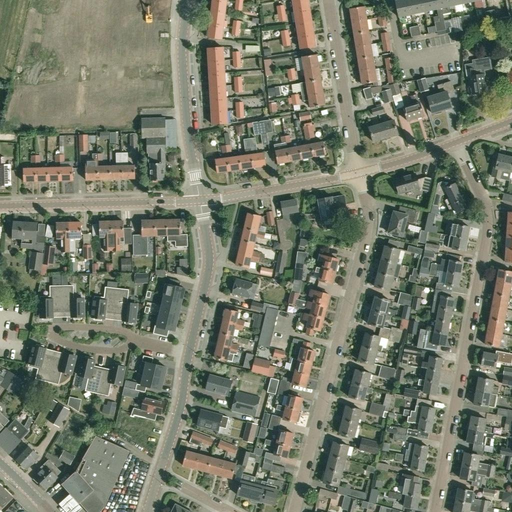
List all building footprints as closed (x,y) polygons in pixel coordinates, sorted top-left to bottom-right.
[(226,2),(213,0),(211,13),(225,15),(226,2)] [(292,0),(294,12),(309,9),(307,0),(292,0)] [(411,15),(407,0),(400,0),(395,1),(399,18),(411,15)] [(407,0),(411,15),(424,13),(421,0),(407,0)] [(436,10),(434,0),(421,0),(424,13),(436,10)] [(434,0),(436,10),(449,7),(447,0),(434,0)] [(376,5),(378,18),(386,17),(383,4),(376,5)] [(276,6),(278,15),(285,13),(284,5),(276,6)] [(350,9),(352,22),(367,20),(364,7),(350,9)] [(297,24),(311,22),(309,9),(294,12),(297,24)] [(211,13),(210,26),(223,27),(227,28),(228,21),(224,21),(225,15),(211,13)] [(287,21),(285,13),(278,15),(279,22),(287,21)] [(387,26),(386,17),(378,18),(379,27),(387,26)] [(232,29),(239,30),(240,21),(233,20),(232,29)] [(352,22),(354,35),(369,32),(367,20),(352,22)] [(299,37),(313,35),(311,22),(297,24),(299,37)] [(223,27),(210,26),(208,39),(221,40),(223,27)] [(281,31),(282,40),(289,39),(288,30),(281,31)] [(371,45),(369,32),(354,35),(356,47),(371,45)] [(380,34),(382,43),(390,42),(388,32),(380,34)] [(299,37),(301,50),(315,47),(313,35),(299,37)] [(289,39),(282,40),(283,47),(291,46),(289,39)] [(391,51),(390,42),(382,43),(383,52),(391,51)] [(356,47),(358,60),(373,57),(371,50),(374,49),(373,44),(371,45),(356,47)] [(209,49),(209,61),(223,61),(222,48),(209,49)] [(233,60),(241,59),(240,51),(233,52),(233,60)] [(317,55),(302,57),(304,70),(319,68),(317,55)] [(358,60),(360,72),(375,70),(375,69),(373,57),(358,60)] [(386,68),(394,67),(392,58),(385,59),(386,68)] [(241,59),(233,60),(233,68),(241,67),(241,59)] [(474,69),(465,70),(466,78),(469,78),(470,87),(471,87),(472,95),(486,93),(482,71),(492,70),(490,59),(473,62),(473,64),(474,69)] [(275,75),(275,60),(267,60),(267,75),(275,75)] [(209,61),(210,74),(224,73),(223,61),(209,61)] [(395,76),(394,67),(386,68),(388,84),(399,82),(398,76),(395,76)] [(304,70),(300,71),(301,76),(305,75),(306,83),(321,80),(319,68),(304,70)] [(362,85),(373,83),(374,87),(381,86),(378,69),(375,69),(375,70),(360,72),(362,85)] [(296,79),(295,72),(287,73),(289,80),(296,79)] [(210,74),(211,87),(224,86),(224,73),(210,74)] [(234,85),(242,85),(242,77),(234,77),(234,85)] [(420,93),(429,90),(425,78),(416,81),(420,93)] [(306,83),(300,84),(302,96),(323,93),(321,80),(306,83)] [(448,94),(454,92),(451,81),(437,86),(439,94),(427,98),(432,114),(452,108),(448,94)] [(392,96),(401,94),(397,83),(389,85),(390,89),(392,96)] [(211,87),(212,100),(225,99),(224,86),(211,87)] [(268,89),(269,97),(276,96),(275,88),(268,89)] [(366,100),(373,98),(370,88),(363,90),(366,100)] [(392,96),(390,89),(381,92),(385,104),(394,101),(392,96)] [(323,93),(302,96),(303,102),(309,101),(310,108),(325,106),(323,93)] [(403,107),(407,122),(424,117),(419,102),(416,94),(410,96),(413,104),(403,107)] [(293,108),(301,107),(299,97),(291,98),(293,108)] [(212,100),(212,112),(226,112),(225,99),(212,100)] [(236,111),(244,111),(243,102),(235,103),(236,111)] [(376,108),(378,115),(384,114),(382,106),(376,108)] [(309,111),(299,113),(300,120),(310,119),(309,111)] [(227,124),(226,112),(212,112),(213,125),(227,124)] [(165,119),(142,119),(142,137),(146,137),(147,152),(149,152),(149,163),(150,163),(151,181),(164,181),(164,173),(165,172),(165,153),(166,153),(165,119)] [(265,121),(267,133),(273,132),(271,120),(265,121)] [(267,133),(265,121),(252,123),(254,136),(261,135),(262,146),(268,145),(267,133)] [(381,124),(385,139),(398,135),(394,121),(381,124)] [(309,132),(310,139),(315,138),(314,131),(315,131),(314,124),(303,126),(304,133),(309,132)] [(373,143),(385,139),(381,124),(369,128),(373,143)] [(87,135),(79,136),(80,152),(88,151),(87,135)] [(274,145),(275,151),(277,165),(290,162),(287,149),(288,149),(286,143),(285,136),(281,137),(282,143),(274,145)] [(253,168),(259,167),(259,169),(265,169),(265,167),(266,166),(264,153),(257,154),(255,138),(249,139),(253,168)] [(248,169),(253,168),(249,139),(243,140),(246,156),(239,157),(241,170),(242,170),(243,172),(248,171),(248,169)] [(311,144),(314,158),(326,155),(323,142),(311,144)] [(299,147),(302,160),(314,158),(311,144),(299,147)] [(287,149),(290,162),(302,160),(299,147),(288,149),(287,149)] [(110,180),(123,179),(122,153),(116,153),(116,166),(110,166),(110,180)] [(128,153),(122,153),(123,179),(135,179),(135,166),(128,166),(128,153)] [(98,167),(98,161),(97,154),(97,160),(85,161),(86,181),(98,180),(98,167)] [(500,179),(502,170),(511,172),(511,166),(511,157),(499,155),(498,160),(496,159),(492,177),(500,179)] [(10,165),(5,165),(5,158),(0,157),(0,185),(11,186),(10,165)] [(239,157),(227,158),(229,172),(241,170),(239,157)] [(229,172),(227,158),(215,160),(217,174),(229,172)] [(110,166),(98,167),(98,180),(110,180),(110,166)] [(60,168),(61,181),(73,181),(73,167),(60,168)] [(36,169),(36,182),(48,182),(48,168),(36,169)] [(61,181),(60,168),(48,168),(48,182),(61,181)] [(36,169),(23,169),(24,183),(36,182),(36,169)] [(395,182),(393,182),(395,188),(397,188),(399,194),(419,188),(420,190),(430,193),(433,179),(426,178),(417,180),(415,174),(404,178),(404,177),(394,180),(395,182)] [(455,184),(444,189),(435,193),(432,205),(439,206),(441,196),(447,194),(449,199),(445,200),(451,212),(455,210),(456,213),(466,208),(455,184)] [(511,203),(511,195),(503,193),(502,201),(511,203)] [(322,220),(336,217),(336,216),(347,214),(344,196),(332,198),(332,197),(318,200),(322,220)] [(283,214),(283,219),(288,222),(289,213),(298,211),(296,200),(281,203),(283,214)] [(401,214),(394,212),(388,233),(402,237),(406,222),(413,223),(416,211),(403,207),(401,214)] [(266,213),(269,227),(275,226),(272,212),(266,213)] [(257,232),(257,231),(261,216),(248,213),(244,229),(257,232)] [(167,221),(167,236),(168,241),(175,241),(175,247),(185,247),(185,235),(181,235),(180,220),(167,221)] [(142,236),(133,236),(133,256),(148,255),(147,236),(155,236),(155,221),(141,221),(142,236)] [(167,221),(155,221),(155,236),(167,236),(167,221)] [(37,223),(13,222),(12,239),(21,240),(21,249),(33,250),(33,253),(32,253),(29,269),(40,270),(43,250),(44,237),(36,236),(37,223)] [(99,237),(104,237),(104,251),(112,251),(112,222),(99,223),(99,237)] [(123,222),(112,222),(112,251),(120,250),(120,237),(124,237),(123,222)] [(70,252),(69,223),(57,224),(57,239),(61,239),(62,252),(70,252)] [(75,252),(75,238),(81,238),(81,223),(69,223),(70,252),(75,252)] [(452,224),(450,236),(454,237),(467,239),(469,227),(452,224)] [(265,233),(257,231),(257,232),(244,229),(241,241),(254,244),(256,237),(264,239),(265,233)] [(454,237),(452,249),(465,252),(467,239),(454,237)] [(239,253),(259,258),(261,253),(253,251),(254,244),(241,241),(239,253)] [(426,244),(424,251),(435,252),(439,252),(440,246),(426,244)] [(381,260),(396,264),(400,250),(385,246),(381,260)] [(408,246),(407,251),(415,253),(421,255),(423,249),(408,246)] [(55,248),(46,247),(43,264),(52,265),(55,248)] [(258,263),(259,258),(239,253),(236,266),(249,269),(251,261),(258,263)] [(324,262),(322,268),(322,269),(336,272),(339,260),(319,255),(318,261),(324,262)] [(396,264),(381,260),(378,274),(393,278),(398,279),(401,265),(400,265),(396,264)] [(461,275),(463,263),(449,261),(447,273),(461,275)] [(261,267),(259,275),(271,278),(273,270),(261,267)] [(317,268),(315,267),(313,273),(320,275),(319,281),(333,285),(336,272),(322,269),(322,268),(317,267),(317,268)] [(188,276),(188,268),(180,268),(178,268),(178,274),(188,276)] [(156,276),(165,278),(165,269),(156,269),(156,276)] [(511,271),(499,270),(497,282),(511,285),(511,271)] [(461,275),(447,273),(445,285),(458,288),(461,275)] [(378,274),(374,287),(390,291),(393,278),(378,274)] [(410,276),(408,281),(416,284),(418,278),(410,276)] [(170,279),(168,285),(178,287),(180,281),(170,279)] [(258,285),(236,279),(232,294),(254,300),(258,285)] [(50,297),(40,297),(41,318),(43,318),(43,320),(50,320),(50,318),(52,318),(52,311),(62,311),(61,286),(61,281),(53,281),(53,286),(50,286),(50,297)] [(509,297),(511,285),(497,282),(494,295),(509,297)] [(162,295),(182,299),(184,288),(178,287),(168,285),(165,284),(162,295)] [(73,286),(61,286),(62,311),(72,311),(72,317),(74,317),(74,319),(81,319),(81,317),(83,317),(83,299),(73,299),(73,286)] [(95,297),(92,317),(94,317),(94,319),(101,320),(101,318),(103,319),(104,312),(114,314),(117,289),(110,288),(107,288),(106,287),(104,298),(95,297)] [(117,289),(114,314),(124,315),(123,321),(125,321),(125,323),(132,324),(132,322),(134,322),(136,304),(126,303),(128,290),(117,289)] [(310,290),(308,295),(314,297),(312,304),(327,308),(330,295),(310,290)] [(291,292),(289,298),(298,300),(298,299),(299,294),(291,292)] [(400,292),(399,298),(413,302),(414,297),(414,296),(400,292)] [(182,299),(162,295),(164,296),(162,306),(179,310),(182,299)] [(507,310),(509,297),(494,295),(492,307),(507,310)] [(439,309),(452,311),(454,299),(441,296),(439,309)] [(396,311),(388,309),(390,301),(375,297),(371,311),(392,316),(394,317),(396,311)] [(289,298),(288,303),(296,305),(297,308),(303,309),(306,308),(311,309),(309,316),(324,320),(327,308),(312,304),(307,302),(307,301),(298,299),(298,300),(289,298)] [(413,302),(399,298),(397,304),(412,307),(413,303),(413,302)] [(250,310),(262,312),(264,304),(252,302),(250,310)] [(157,316),(177,320),(179,310),(162,306),(160,316),(157,315),(157,316)] [(507,310),(492,307),(490,320),(504,323),(507,310)] [(266,313),(277,316),(278,310),(267,308),(266,313)] [(237,319),(239,312),(226,309),(223,321),(236,324),(244,326),(245,321),(237,319)] [(436,321),(450,324),(452,311),(439,309),(436,321)] [(368,324),(383,328),(385,319),(390,321),(392,316),(371,311),(368,324)] [(410,313),(403,312),(402,319),(408,320),(410,313)] [(301,313),(299,319),(302,320),(308,321),(306,328),(307,328),(306,335),(312,336),(314,330),(321,332),(324,320),(309,316),(303,314),(301,313)] [(157,316),(153,333),(167,337),(168,330),(174,331),(177,320),(157,316)] [(502,335),(504,323),(490,320),(487,333),(502,335)] [(244,326),(236,324),(223,321),(220,334),(233,337),(235,329),(243,331),(244,326)] [(436,321),(434,332),(434,333),(447,335),(450,324),(436,321)] [(391,327),(389,333),(403,337),(405,330),(391,327)] [(445,347),(447,335),(434,333),(434,332),(428,331),(424,348),(437,351),(438,345),(445,347)] [(402,344),(403,337),(389,333),(388,340),(402,344)] [(485,345),(499,348),(502,335),(487,333),(485,345)] [(233,337),(220,334),(217,346),(230,349),(238,351),(239,346),(231,344),(233,337)] [(259,339),(271,342),(272,337),(261,334),(259,339)] [(362,347),(377,351),(381,352),(381,351),(383,346),(379,345),(381,338),(365,334),(362,347)] [(271,342),(259,339),(258,345),(269,348),(271,342)] [(301,348),(298,360),(312,364),(315,352),(309,350),(310,343),(304,342),(302,348),(301,348)] [(34,346),(29,366),(39,369),(36,379),(47,381),(53,357),(44,355),(45,349),(43,348),(44,346),(36,344),(36,346),(34,346)] [(230,349),(217,346),(214,358),(227,361),(229,354),(237,356),(238,351),(230,349)] [(358,361),(374,365),(376,357),(385,359),(386,353),(381,351),(381,352),(377,351),(362,347),(358,361)] [(404,347),(403,353),(416,356),(417,350),(404,347)] [(285,352),(275,350),(273,356),(283,358),(285,352)] [(479,365),(481,365),(481,366),(495,368),(497,362),(511,365),(511,359),(511,354),(496,351),(495,355),(484,353),(483,358),(480,358),(479,359),(478,363),(479,365)] [(53,357),(47,381),(58,384),(61,372),(71,374),(75,356),(64,353),(63,359),(53,357)] [(147,363),(144,374),(163,379),(166,368),(152,364),(153,358),(143,356),(142,362),(147,363)] [(86,391),(97,393),(102,369),(93,366),(94,360),(92,360),(92,358),(85,357),(85,358),(83,358),(79,376),(89,378),(86,391)] [(443,359),(429,357),(428,363),(422,361),(421,368),(427,369),(441,372),(443,359)] [(270,362),(255,358),(252,372),(267,376),(270,362)] [(309,376),(312,364),(298,360),(292,359),(289,371),(295,373),(309,376)] [(102,369),(97,393),(108,395),(111,383),(120,385),(124,367),(122,367),(123,365),(115,363),(115,365),(113,365),(112,371),(102,369)] [(380,371),(394,375),(395,369),(381,365),(380,371)] [(439,384),(441,372),(427,369),(425,380),(425,381),(439,384)] [(356,370),(352,384),(367,388),(371,374),(356,370)] [(392,380),(394,375),(380,371),(378,377),(392,380)] [(12,393),(17,387),(21,380),(9,372),(1,386),(12,393)] [(292,385),(306,388),(309,376),(295,373),(292,385)] [(160,390),(163,379),(144,374),(141,385),(137,384),(135,390),(145,393),(146,387),(160,390)] [(209,375),(206,390),(227,396),(231,381),(226,380),(209,375)] [(499,388),(492,386),(493,380),(479,378),(476,391),(497,395),(499,388)] [(424,386),(423,393),(436,396),(439,384),(425,381),(425,380),(419,379),(418,385),(424,386)] [(281,380),(280,380),(279,387),(289,390),(291,382),(281,380)] [(367,388),(352,384),(349,397),(364,401),(367,388)] [(289,390),(279,387),(278,388),(277,393),(287,396),(289,390)] [(403,396),(417,399),(419,391),(405,388),(403,396)] [(231,411),(255,417),(260,397),(236,391),(231,411)] [(497,395),(476,391),(474,404),(488,407),(495,408),(497,395)] [(289,395),(286,408),(300,411),(303,399),(289,395)] [(164,401),(144,397),(141,410),(134,408),(131,415),(133,417),(134,415),(147,418),(149,413),(161,415),(164,401)] [(420,419),(433,421),(435,409),(431,409),(432,401),(417,399),(416,406),(422,407),(421,414),(415,413),(414,417),(420,418),(420,419)] [(372,402),(370,408),(384,411),(386,406),(372,402)] [(58,403),(48,421),(59,427),(70,410),(58,403)] [(299,415),(300,411),(286,408),(286,407),(277,405),(276,410),(285,412),(283,420),(296,423),(297,422),(298,422),(299,421),(300,417),(299,416),(299,415)] [(346,406),(343,420),(358,424),(361,410),(346,406)] [(370,408),(369,413),(383,417),(386,418),(388,412),(384,411),(370,408)] [(225,428),(228,418),(222,416),(201,411),(197,425),(218,431),(219,427),(225,428)] [(393,411),(390,419),(396,421),(399,414),(393,411)] [(0,413),(0,431),(9,421),(0,413)] [(270,422),(280,424),(282,417),(272,415),(270,422)] [(29,416),(24,427),(15,419),(6,429),(0,435),(0,445),(9,454),(20,442),(19,441),(28,431),(28,430),(33,420),(29,416)] [(433,421),(420,419),(420,418),(414,417),(410,416),(408,416),(407,422),(419,424),(418,431),(431,434),(433,421)] [(492,428),(485,427),(486,420),(472,417),(471,418),(469,418),(468,423),(470,424),(469,429),(491,433),(492,428)] [(354,437),(358,424),(343,420),(339,434),(354,437)] [(280,424),(270,422),(268,429),(278,431),(280,424)] [(248,423),(245,434),(254,437),(257,425),(248,423)] [(385,432),(393,434),(407,436),(408,430),(387,426),(385,432)] [(494,434),(491,433),(469,429),(467,442),(484,446),(486,438),(493,439),(494,434)] [(280,430),(277,442),(277,443),(290,447),(294,434),(280,430)] [(202,443),(205,435),(193,431),(190,439),(202,443)] [(407,436),(393,434),(392,440),(406,442),(407,436)] [(205,435),(202,443),(211,446),(214,439),(205,435)] [(129,451),(95,436),(76,472),(74,473),(75,474),(63,484),(70,492),(82,506),(87,511),(100,511),(105,505),(106,505),(129,451)] [(360,444),(379,449),(381,443),(362,438),(360,444)] [(190,439),(189,443),(200,447),(202,443),(190,439)] [(274,455),(287,458),(290,447),(277,443),(277,442),(266,439),(264,444),(276,447),(274,455)] [(226,451),(229,443),(220,440),(217,447),(226,451)] [(345,460),(349,446),(334,442),(330,456),(345,460)] [(229,443),(226,451),(235,454),(238,447),(229,443)] [(378,455),(379,449),(360,444),(359,450),(378,455)] [(24,469),(26,469),(27,470),(39,457),(27,445),(15,459),(21,465),(21,467),(24,469)] [(415,445),(414,452),(406,450),(405,456),(426,459),(428,447),(415,445)] [(511,448),(501,447),(499,454),(511,456),(511,448)] [(75,456),(64,450),(59,459),(70,465),(75,456)] [(246,466),(250,453),(243,451),(239,464),(246,466)] [(195,469),(199,455),(186,452),(182,466),(195,469)] [(487,464),(478,463),(480,456),(465,453),(463,465),(477,468),(494,472),(496,465),(487,464)] [(207,472),(211,458),(199,455),(195,469),(207,472)] [(345,460),(330,456),(327,469),(342,473),(345,460)] [(404,461),(412,462),(411,469),(424,471),(426,459),(405,456),(404,461)] [(220,476),(224,461),(211,458),(207,472),(220,476)] [(57,476),(60,472),(48,460),(38,471),(39,472),(34,478),(46,490),(58,477),(57,476)] [(224,461),(220,476),(232,479),(236,464),(224,461)] [(264,462),(262,469),(270,471),(272,464),(264,462)] [(388,472),(389,465),(377,462),(375,469),(388,472)] [(285,468),(272,464),(270,471),(283,474),(285,468)] [(494,472),(477,468),(463,465),(461,471),(460,471),(458,472),(458,476),(459,478),(460,478),(460,479),(475,482),(476,474),(486,476),(493,478),(494,472)] [(342,473),(327,469),(325,475),(324,474),(322,475),(321,481),(322,482),(323,483),(339,487),(342,473)] [(237,496),(250,499),(254,485),(256,478),(243,474),(237,496)] [(419,497),(421,485),(418,485),(419,477),(402,474),(400,485),(404,486),(402,494),(419,497)] [(267,482),(262,502),(275,506),(279,488),(273,486),(274,481),(268,479),(267,482)] [(262,481),(260,486),(254,485),(250,499),(250,501),(251,502),(255,503),(256,502),(257,501),(262,502),(267,482),(262,481)] [(0,482),(0,505),(2,508),(13,497),(0,484),(0,483),(0,482)] [(483,488),(482,495),(494,497),(496,491),(483,488)] [(331,499),(333,492),(320,489),(317,499),(326,502),(327,498),(331,499)] [(367,493),(349,489),(347,495),(366,499),(367,493)] [(457,496),(456,501),(488,508),(489,501),(481,500),(474,499),(475,493),(473,493),(473,492),(458,489),(458,490),(457,489),(455,490),(454,495),(455,496),(457,496)] [(379,491),(372,490),(369,502),(376,504),(379,491)] [(404,507),(417,509),(419,497),(402,494),(389,491),(388,497),(405,500),(404,507)] [(75,511),(82,506),(70,492),(59,502),(67,511),(75,511)] [(344,499),(342,509),(347,511),(351,498),(345,497),(344,499)] [(353,511),(357,499),(351,498),(347,511),(353,511)] [(385,499),(383,505),(393,508),(394,502),(385,499)] [(456,501),(453,511),(469,511),(473,511),(486,511),(488,508),(456,501)]
